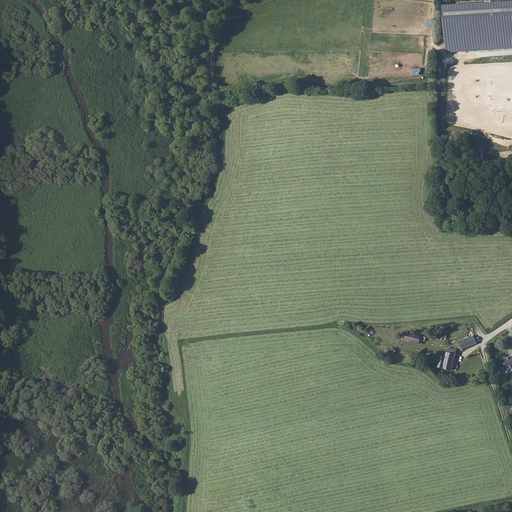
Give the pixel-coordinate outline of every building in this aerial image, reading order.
[(511,0),(442,5),(445,54),(511,49),(511,0)] [(422,336),(407,332),(405,336),(402,335),(401,339),(419,344),(422,336)] [(462,350),(477,344),(475,338),(460,344),(462,350)] [(392,346),(385,354),(390,359),(397,352),(392,346)] [(445,361),(454,364),(457,351),(448,349),(445,361)] [(453,371),(454,364),(445,361),(442,361),(439,360),(438,362),(440,363),(439,368),(453,371)]
